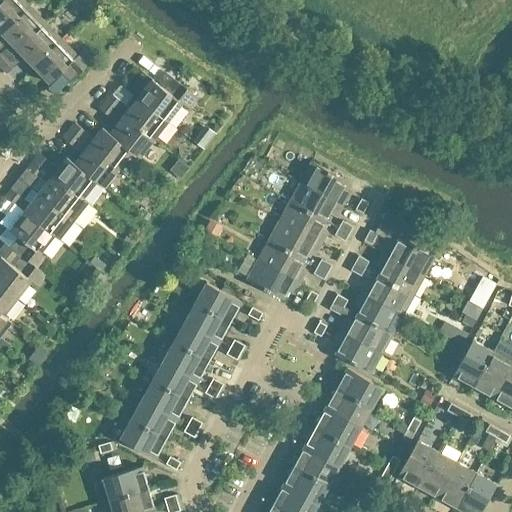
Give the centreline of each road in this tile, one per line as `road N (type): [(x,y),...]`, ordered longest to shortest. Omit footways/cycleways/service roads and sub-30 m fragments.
road 1 (unclassified): [(511,136),(374,78),(247,0)]
road 2 (residential): [(250,367),(279,315),(304,327),(377,197)]
road 3 (residential): [(238,511),(302,397),(250,367)]
road 4 (residential): [(201,511),(191,475),(250,367)]
